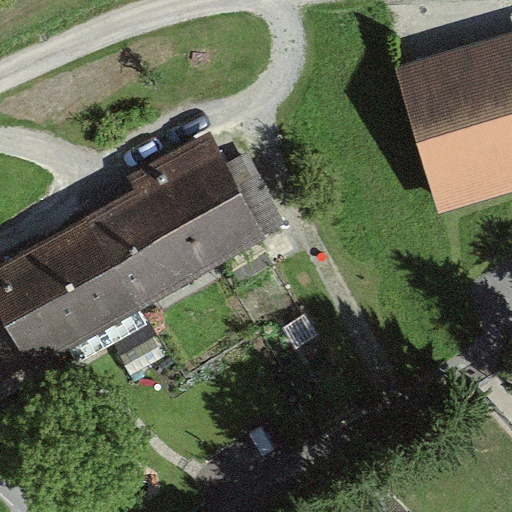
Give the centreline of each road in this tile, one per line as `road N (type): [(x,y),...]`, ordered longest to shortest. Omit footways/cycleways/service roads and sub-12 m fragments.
road 1 (track): [(64,205),(131,158),(246,104),(273,78),(281,0)]
road 2 (track): [(0,77),(192,4),(222,0)]
